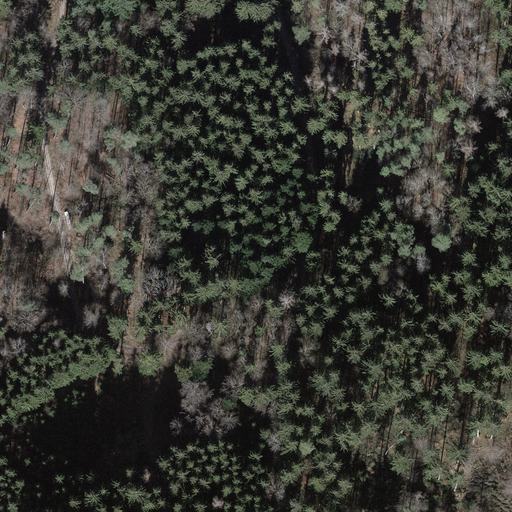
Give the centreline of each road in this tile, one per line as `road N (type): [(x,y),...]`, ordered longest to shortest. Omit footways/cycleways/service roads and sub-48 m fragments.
road 1 (track): [(307,248),(281,299),(157,350),(114,353),(69,322),(73,296),(41,132),(67,0)]
road 2 (track): [(270,0),(307,141),(307,248)]
